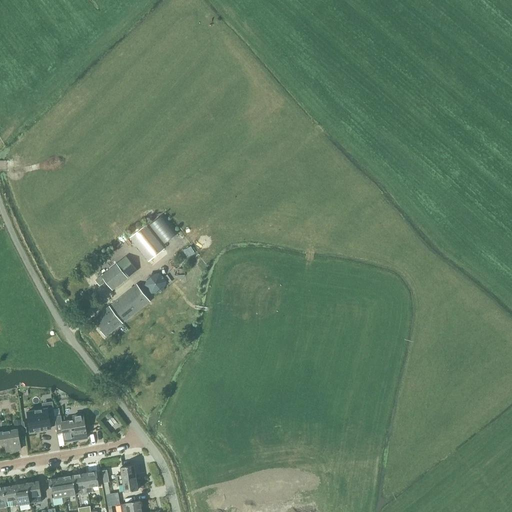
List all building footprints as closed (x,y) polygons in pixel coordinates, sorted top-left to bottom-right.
[(146,226),(131,238),(149,261),(165,249),(146,226)] [(126,257),(95,281),(99,286),(105,281),(112,290),(137,271),(126,257)] [(160,276),(150,276),(147,286),(152,293),(161,291),(164,283),(160,276)] [(136,285),(110,306),(123,323),(150,301),(136,285)] [(110,306),(92,320),(105,337),(123,323),(110,306)] [(56,425),(53,407),(27,412),(31,431),(51,428),(50,426),(56,425)] [(83,414),(73,416),(74,420),(62,422),(65,442),(87,438),(83,414)] [(117,422),(112,416),(106,420),(111,426),(117,422)] [(17,430),(0,432),(0,442),(5,442),(7,452),(20,449),(17,430)] [(116,475),(116,480),(136,477),(134,465),(120,467),(121,474),(116,475)] [(97,471),(85,473),(88,492),(93,491),(92,486),(99,485),(97,471)] [(85,473),(73,475),(75,493),(76,494),(88,492),(85,473)] [(73,475),(61,477),(63,491),(64,495),(75,493),(73,475)] [(63,491),(61,477),(49,479),(51,497),(64,495),(63,491)] [(138,489),(136,477),(116,480),(117,485),(123,484),(124,491),(138,489)] [(39,481),(27,483),(29,497),(30,503),(42,501),(39,481)] [(108,482),(104,483),(107,500),(119,498),(118,492),(110,493),(108,482)] [(27,483),(15,485),(19,505),(30,503),(29,497),(27,483)] [(15,485),(3,487),(6,507),(19,505),(15,485)] [(119,498),(107,500),(109,511),(112,511),(112,505),(120,504),(119,498)] [(141,511),(140,500),(126,502),(120,503),(121,511),(141,511)]
